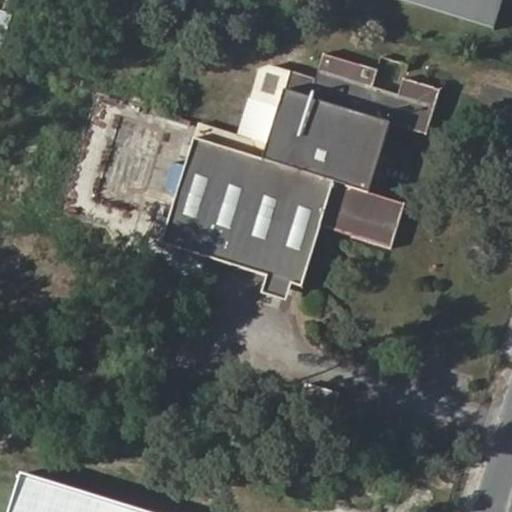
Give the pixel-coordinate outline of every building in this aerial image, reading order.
[(387,0),(495,34),(504,0),(387,0)] [(372,104),(374,94),(379,78),(326,60),(317,87),(272,72),(261,80),(252,109),(265,112),(254,148),(201,132),(196,145),(163,253),(303,298),(322,234),(392,256),(407,210),(367,197),(389,132),(427,144),(442,98),(405,86),(399,102),(396,111),(372,104)] [(399,102),(374,94),(372,104),(396,111),(399,102)] [(300,415),(335,426),(342,401),(308,390),(300,415)] [(111,511),(15,482),(5,511),(111,511)]
